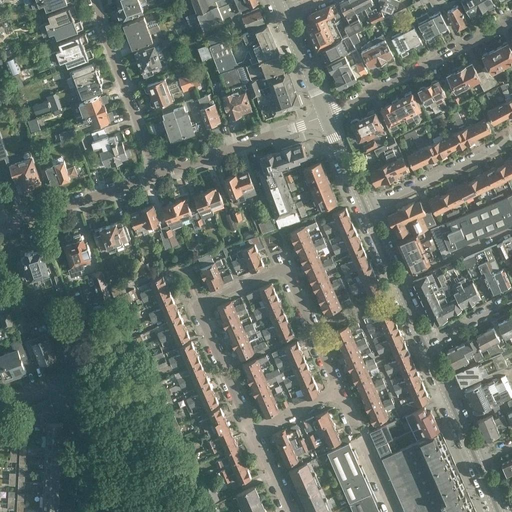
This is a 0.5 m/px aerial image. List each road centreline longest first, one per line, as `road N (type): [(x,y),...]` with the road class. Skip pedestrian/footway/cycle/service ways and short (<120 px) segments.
road 1 (residential): [(339,396),(284,269),(194,306),(252,432)]
road 2 (residential): [(511,14),(324,117)]
road 3 (residential): [(89,0),(155,174)]
road 4 (residential): [(155,174),(324,117)]
road 5 (residential): [(0,225),(155,174)]
road 6 (residential): [(511,136),(369,213)]
road 7 (residential): [(81,511),(81,417),(70,378),(50,384)]
road 8 (tertiary): [(425,343),(369,213)]
road 9 (tertiary): [(478,461),(425,343)]
